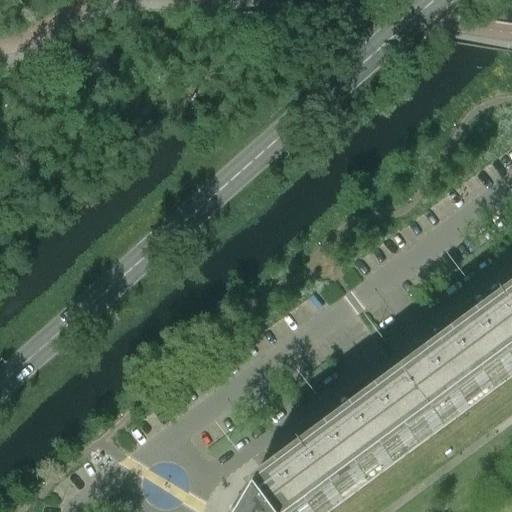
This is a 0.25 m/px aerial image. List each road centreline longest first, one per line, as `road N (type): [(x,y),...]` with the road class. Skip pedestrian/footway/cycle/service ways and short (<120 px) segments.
road 1 (primary): [(0,384),(429,0)]
road 2 (residential): [(511,188),(77,511)]
